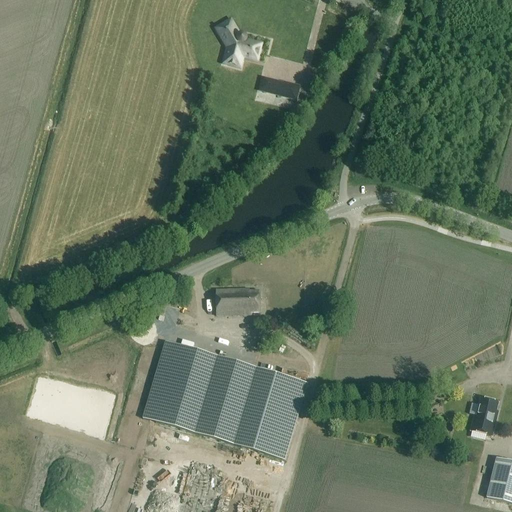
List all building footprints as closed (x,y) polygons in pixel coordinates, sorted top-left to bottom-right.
[(239,37),(230,22),(217,30),(228,49),(224,64),(240,68),(242,58),(256,61),(260,46),(246,42),(246,41),(246,40),(246,39),(246,38),(245,37),(244,37),(243,36),(242,36),(241,36),(239,37)] [(280,97),(284,85),(262,80),(259,92),(280,97)] [(284,85),(280,97),(296,101),(299,89),(284,85)] [(252,316),(252,314),(260,314),(260,291),(248,291),(248,290),(216,291),(216,317),(252,316)] [(285,462),(308,385),(165,343),(143,420),(285,462)] [(492,438),(496,418),(494,418),(498,404),(481,400),(477,417),(475,417),(471,432),(492,438)] [(511,463),(496,460),(487,500),(511,505),(511,463)]
